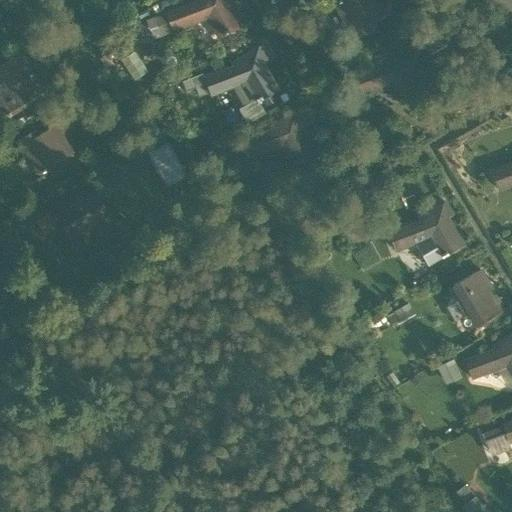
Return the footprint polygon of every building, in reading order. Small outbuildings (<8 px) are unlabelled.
[(207,17),(219,38),(239,27),(223,0),(201,0),(197,3),(166,15),(171,30),(207,17)] [(343,0),(336,5),(355,38),(368,31),(365,26),(383,15),(374,0),(343,0)] [(158,35),(171,30),(166,15),(152,20),(158,35)] [(250,91),(257,103),(258,102),(277,90),(260,62),(266,58),(259,47),(238,60),(240,64),(235,66),(203,78),(208,92),(209,94),(230,86),(244,81),(250,91)] [(401,103),(420,92),(412,78),(403,63),(409,60),(403,49),(382,61),(384,65),(380,67),(347,80),(353,95),(388,82),(401,103)] [(133,52),(120,61),(134,81),(147,72),(133,52)] [(17,55),(13,57),(20,68),(24,66),(17,55)] [(8,96),(15,108),(36,96),(23,74),(20,68),(13,57),(0,64),(0,97),(1,100),(8,96)] [(50,68),(54,81),(62,78),(58,66),(50,68)] [(169,67),(154,75),(161,87),(176,78),(169,67)] [(23,74),(36,96),(42,92),(29,71),(23,74)] [(421,73),(412,78),(420,92),(429,87),(421,73)] [(199,95),(208,92),(203,78),(202,74),(192,78),(196,88),(199,95)] [(185,92),(196,88),(192,78),(181,82),(185,92)] [(230,86),(243,108),(247,105),(242,96),(250,91),(244,81),(230,86)] [(264,113),(258,102),(257,103),(250,91),(242,96),(247,105),(243,108),(239,110),(246,123),(264,113)] [(1,100),(0,97),(0,116),(15,108),(8,96),(1,100)] [(282,145),(294,167),(314,155),(298,126),(303,123),(297,112),(276,125),(278,128),(273,131),(241,142),(247,158),(282,145)] [(151,116),(133,126),(144,147),(162,137),(151,116)] [(20,139),(39,173),(70,154),(54,126),(31,140),(28,135),(20,139)] [(511,166),(493,173),(498,189),(511,183),(511,166)] [(309,196),(314,207),(323,203),(334,197),(328,186),(309,196)] [(111,222),(110,220),(112,219),(109,215),(107,216),(91,189),(48,214),(55,226),(55,227),(60,224),(69,239),(73,245),(94,232),(102,244),(118,234),(111,222)] [(429,236),(442,258),(463,245),(446,217),(452,213),(445,203),(428,213),(430,216),(421,222),(389,233),(395,249),(412,242),(429,236)] [(36,221),(43,233),(55,226),(48,214),(36,221)] [(429,236),(412,242),(427,266),(442,258),(429,236)] [(362,271),(381,261),(371,240),(351,249),(362,271)] [(453,286),(476,326),(499,312),(483,286),(488,283),(480,270),(453,286)] [(505,365),(511,375),(511,336),(499,344),(501,347),(497,350),(464,362),(470,378),(505,365)] [(454,359),(439,365),(445,382),(461,376),(454,359)] [(511,422),(502,426),(509,442),(511,440),(511,422)] [(466,483),(454,492),(469,511),(483,511),(487,510),(466,483)]
